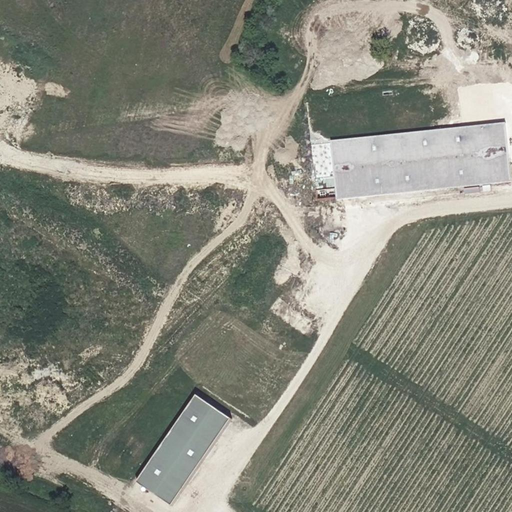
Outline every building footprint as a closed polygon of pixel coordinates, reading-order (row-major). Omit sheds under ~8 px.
[(408,41),(421,51),(443,18),(491,49),(511,62),(511,0),(435,0),(422,20),(420,23),(408,41)] [(418,55),(421,51),(408,41),(405,46),(418,55)] [(414,60),(418,55),(405,46),(401,51),(414,60)] [(468,83),(511,113),(511,62),(491,49),(468,83)] [(511,140),(511,113),(468,83),(456,103),(474,116),(471,121),(491,135),(495,130),(511,140)] [(413,131),(422,118),(389,96),(380,109),(413,131)] [(300,330),(309,318),(279,297),(271,308),(300,330)] [(195,394),(140,484),(176,505),(230,415),(195,394)] [(89,511),(115,511),(90,500),(85,510),(89,511)]
